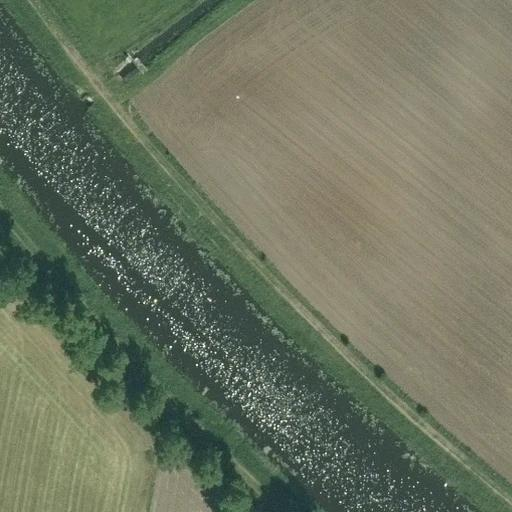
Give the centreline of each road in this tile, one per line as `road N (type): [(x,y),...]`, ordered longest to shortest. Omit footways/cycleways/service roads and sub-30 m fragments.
road 1 (track): [(33,0),(211,225),(511,507)]
road 2 (track): [(0,202),(121,350),(287,511)]
